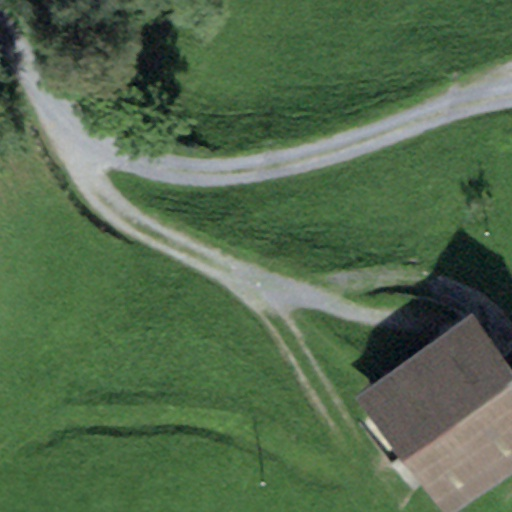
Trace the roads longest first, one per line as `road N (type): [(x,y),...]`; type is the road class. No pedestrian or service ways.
road 1 (track): [(249,278),(386,497),(250,430),(192,417),(51,427)]
road 2 (track): [(292,295),(358,281),(424,285),(481,311)]
